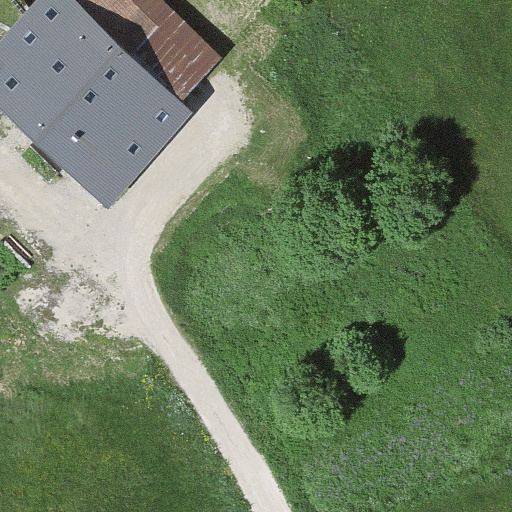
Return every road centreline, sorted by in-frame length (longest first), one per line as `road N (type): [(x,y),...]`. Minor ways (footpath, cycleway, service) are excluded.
road 1 (track): [(278,511),(175,348),(0,173)]
road 2 (track): [(92,265),(241,99)]
